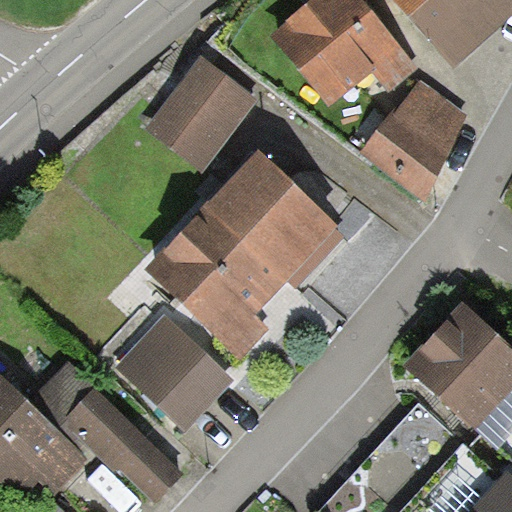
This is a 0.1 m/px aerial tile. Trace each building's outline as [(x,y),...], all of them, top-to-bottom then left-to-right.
[(416,70),(357,0),(319,0),(274,38),(330,105),(375,68),(393,89),(416,70)] [(511,0),(388,0),(451,71),(511,17),(511,0)] [(256,101),(202,60),(146,131),(201,173),(256,101)] [(469,116),(423,82),(361,155),(430,206),(469,116)] [(344,236),(258,156),(147,276),(243,364),(275,329),(261,315),(289,284),(294,289),(344,236)] [(462,306),(406,370),(478,433),(511,394),(511,349),(507,345),(462,306)] [(234,381),(167,317),(118,369),(185,433),(234,381)] [(29,406),(0,376),(0,494),(12,507),(39,481),(55,497),(90,463),(75,448),(82,442),(63,424),(98,389),(72,364),(29,406)] [(155,505),(184,475),(98,389),(63,424),(82,442),(115,476),(120,471),(155,505)] [(511,511),(511,477),(510,476),(504,483),(465,448),(424,492),(415,503),(406,511),(511,511)] [(68,511),(48,493),(31,511),(68,511)]
